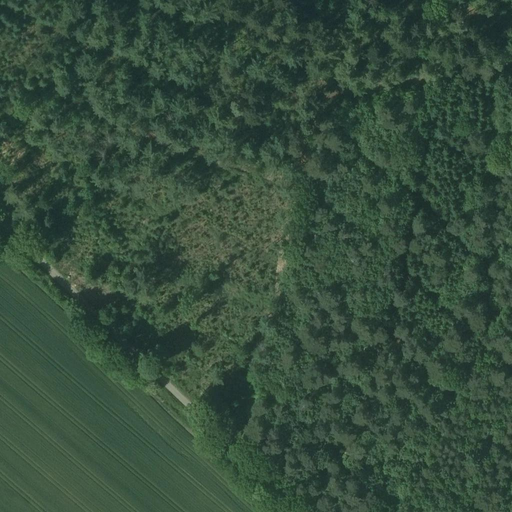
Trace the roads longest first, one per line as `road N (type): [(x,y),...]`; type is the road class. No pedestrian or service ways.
road 1 (residential): [(300,511),(0,223)]
road 2 (track): [(511,307),(503,307),(382,511)]
road 3 (track): [(0,127),(61,78),(96,0)]
